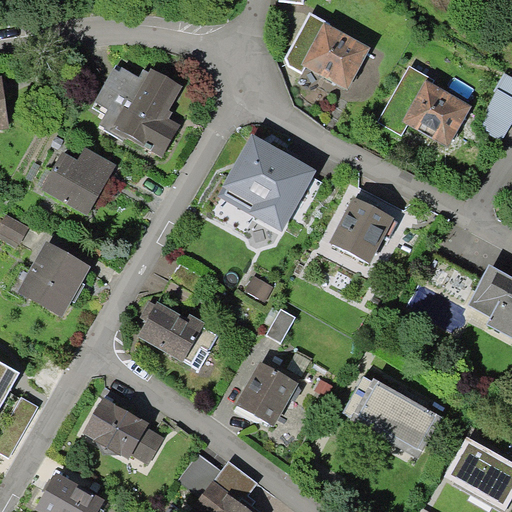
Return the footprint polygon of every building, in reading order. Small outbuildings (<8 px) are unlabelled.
[(326,21),(309,11),(285,58),(289,67),(302,74),(305,67),(348,90),(371,48),(325,22),(326,21)] [(435,80),(409,65),(377,121),(402,136),(408,125),(447,147),(472,104),(433,83),(435,80)] [(183,85),(151,68),(149,72),(144,68),(139,76),(122,67),(120,71),(114,67),(95,101),(108,109),(105,115),(98,127),(123,141),(125,137),(162,158),(181,125),(168,119),(172,112),(169,110),(183,85)] [(511,124),(511,77),(504,73),(494,91),(496,93),(476,127),(502,142),(511,124)] [(0,129),(9,128),(1,76),(0,75),(0,129)] [(108,109),(95,101),(92,107),(105,115),(108,109)] [(316,170),(251,134),(222,186),(223,187),(218,196),(282,231),(316,170)] [(116,165),(85,147),(78,160),(63,151),(41,189),(88,215),(116,165)] [(394,218),(353,197),(329,242),(370,263),(385,236),(389,238),(398,222),(393,220),(394,218)] [(29,227),(6,213),(0,223),(0,238),(16,248),(29,227)] [(91,266),(46,241),(18,291),(63,317),(72,301),(82,282),(91,266)] [(481,278),(434,253),(418,282),(465,307),(467,304),(481,278)] [(208,279),(180,263),(170,279),(193,292),(198,295),(208,279)] [(511,276),(489,264),(481,278),(467,304),(490,317),(486,323),(511,337),(511,276)] [(274,287),(253,274),(244,289),(265,301),(274,287)] [(193,292),(170,279),(160,296),(183,309),(193,292)] [(85,284),(82,282),(72,301),(75,303),(85,284)] [(188,318),(157,301),(155,304),(146,320),(138,336),(184,362),(206,322),(190,314),(188,318)] [(146,320),(155,304),(149,301),(141,317),(146,320)] [(267,335),(281,343),(296,317),(281,309),(267,335)] [(310,360),(296,353),(287,368),(302,376),(310,360)] [(0,454),(9,459),(39,407),(21,397),(21,398),(8,392),(20,372),(0,360),(0,454)] [(299,383),(260,361),(235,405),(274,426),(289,400),(297,386),(299,383)] [(351,417),(372,381),(364,376),(343,413),(351,417)] [(443,417),(374,378),(372,381),(351,417),(350,419),(419,458),(443,417)] [(333,386),(320,380),(315,390),(328,396),(333,386)] [(299,387),(297,386),(289,400),(291,401),(295,401),(301,390),(299,387)] [(149,423),(103,397),(83,432),(129,459),(131,455),(149,465),(165,437),(147,427),(149,423)] [(511,499),(511,461),(467,436),(445,476),(455,481),(454,484),(505,511),(511,499)] [(221,470),(198,453),(176,481),(200,499),(213,481),(221,470)] [(258,483),(228,461),(221,470),(213,481),(250,508),(255,501),(248,496),(258,483)] [(104,499),(56,472),(35,510),(38,511),(97,511),(100,508),(104,499)] [(191,511),(254,511),(250,508),(213,481),(200,499),(190,511),(191,511)]
